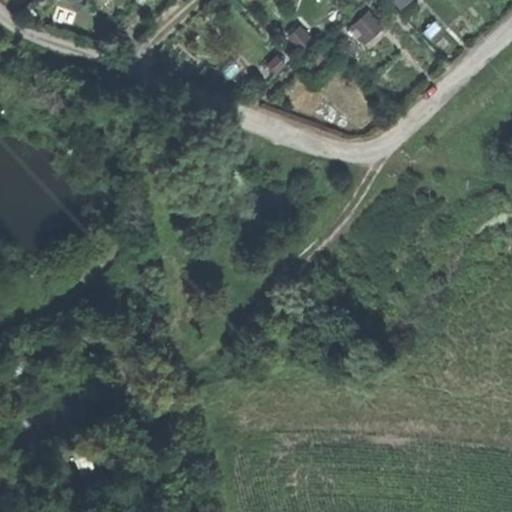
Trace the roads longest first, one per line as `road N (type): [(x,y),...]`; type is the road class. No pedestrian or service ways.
road 1 (track): [(511,27),(372,156),(119,68)]
road 2 (track): [(119,68),(145,133),(165,223),(181,375),(217,511)]
road 3 (track): [(372,156),(359,205),(214,353),(181,375)]
road 4 (track): [(119,68),(0,18)]
